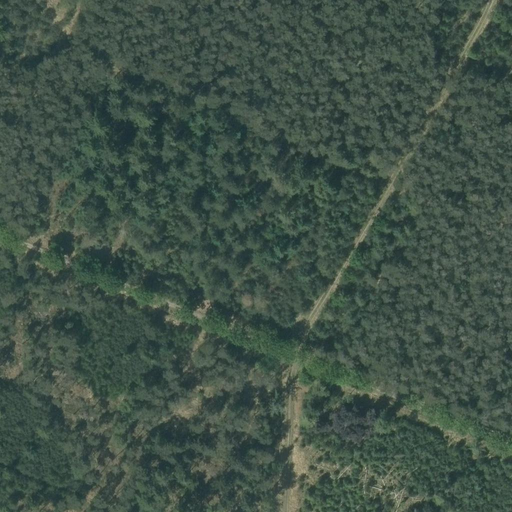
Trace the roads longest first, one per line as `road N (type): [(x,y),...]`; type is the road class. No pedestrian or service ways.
road 1 (track): [(292,352),(0,237)]
road 2 (track): [(284,511),(292,352)]
